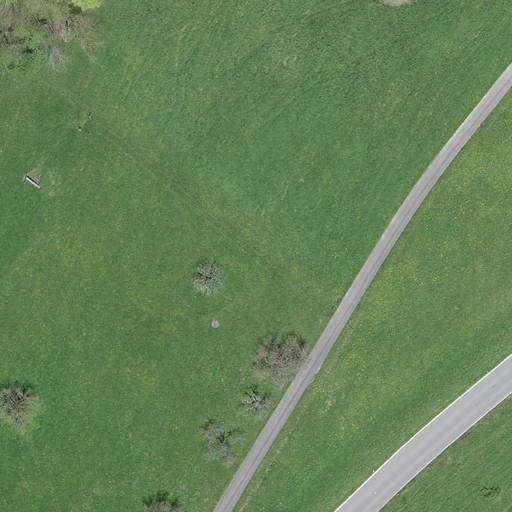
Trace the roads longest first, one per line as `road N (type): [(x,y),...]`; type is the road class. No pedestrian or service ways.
road 1 (residential): [(511,71),(440,156),(221,511)]
road 2 (tertiary): [(353,511),(511,370)]
